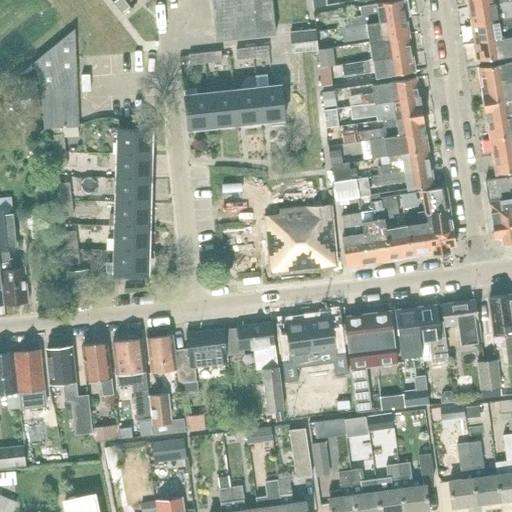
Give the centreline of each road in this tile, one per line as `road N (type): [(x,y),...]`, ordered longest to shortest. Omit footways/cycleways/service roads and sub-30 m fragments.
road 1 (residential): [(196,310),(168,47),(172,22),(199,0)]
road 2 (tertiary): [(196,310),(480,277)]
road 3 (residential): [(480,277),(435,0)]
road 4 (tertiary): [(0,332),(196,310)]
